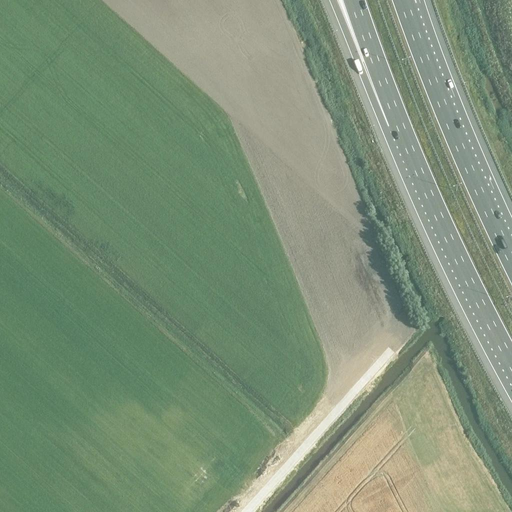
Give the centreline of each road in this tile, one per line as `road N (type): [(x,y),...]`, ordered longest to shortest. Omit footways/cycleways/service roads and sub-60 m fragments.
road 1 (motorway): [(511,258),(406,8)]
road 2 (motorway): [(399,126),(511,364)]
road 3 (motorway): [(334,0),(399,126)]
road 4 (motorway): [(353,0),(399,126)]
